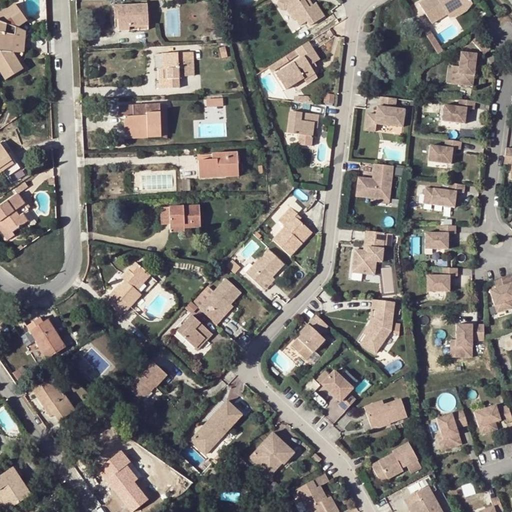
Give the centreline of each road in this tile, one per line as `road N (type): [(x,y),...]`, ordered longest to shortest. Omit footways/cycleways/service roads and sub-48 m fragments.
road 1 (residential): [(368,511),(345,469),(262,394),(249,371),(249,358),(321,276),(356,10)]
road 2 (residential): [(61,0),(76,264),(56,287),(37,293),(0,276)]
road 3 (unclassified): [(0,378),(87,511)]
road 4 (residential): [(511,72),(501,79),(485,217)]
